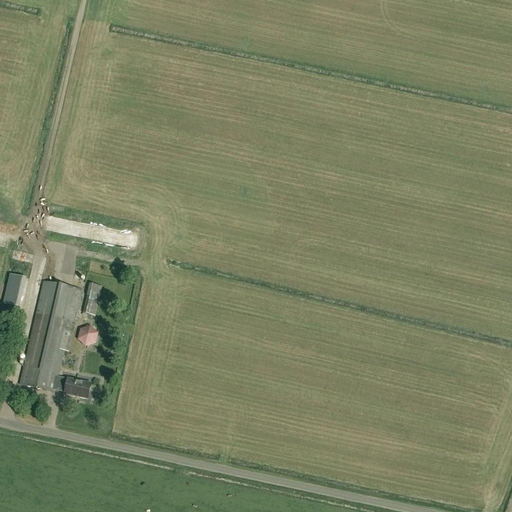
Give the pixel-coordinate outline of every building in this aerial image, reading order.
[(19,309),(26,279),(10,275),(3,305),(19,309)] [(68,353),(82,291),(43,282),(21,385),(55,393),(56,390),(66,393),(65,395),(88,400),(92,385),(59,377),(64,352),(68,353)] [(96,316),(102,287),(89,284),(86,293),(82,313),(96,316)] [(19,322),(22,311),(19,310),(10,308),(7,319),(19,322)] [(80,342),(98,345),(100,328),(82,325),(80,342)] [(80,370),(80,361),(68,361),(68,370),(80,370)]
